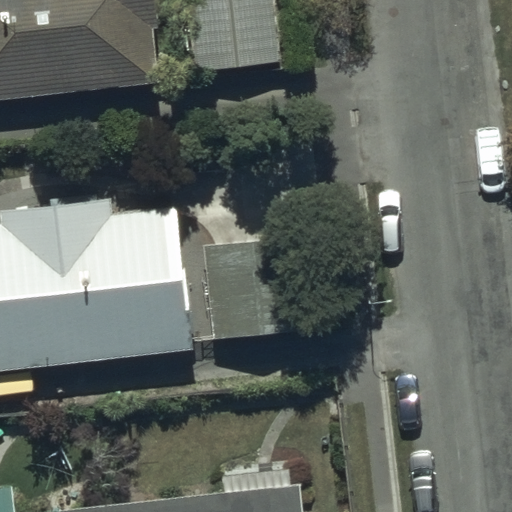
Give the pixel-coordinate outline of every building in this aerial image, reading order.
[(0,0),(0,110),(154,102),(148,0),(0,0)] [(277,0),(185,0),(189,83),(282,78),(277,0)] [(0,381),(187,361),(172,219),(108,226),(107,213),(0,224),(1,232),(0,232),(0,381)] [(295,247),(204,253),(211,349),(302,344),(295,247)] [(0,511),(298,511),(294,472),(225,480),(228,504),(158,511),(12,511),(11,498),(0,499),(0,511)]
